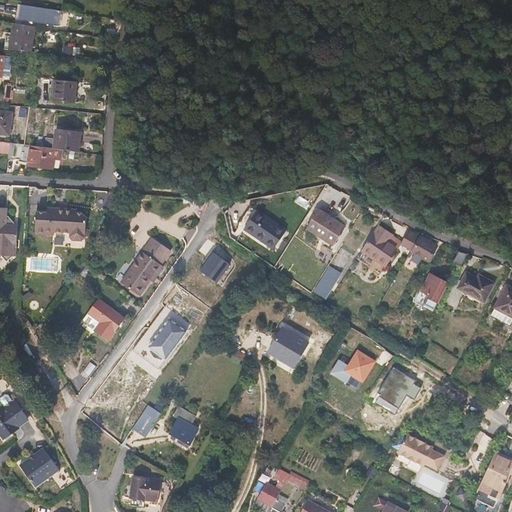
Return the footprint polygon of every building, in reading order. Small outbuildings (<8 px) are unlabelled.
[(58,26),(60,10),(39,7),(38,12),(38,17),(42,17),(41,23),(58,26)] [(31,52),(35,27),(13,23),(10,36),(8,49),(31,52)] [(112,37),(113,29),(107,28),(105,36),(112,37)] [(71,55),(72,47),(71,47),(63,46),(62,54),(71,55)] [(75,92),(76,81),(54,80),(53,101),(74,103),(75,92)] [(6,84),(4,97),(0,96),(0,104),(7,105),(8,98),(11,99),(13,90),(11,90),(12,86),(6,84)] [(0,134),(9,135),(12,113),(0,111),(0,134)] [(46,137),(44,147),(63,150),(78,152),(80,143),(81,133),(55,129),(54,139),(46,137)] [(10,143),(0,141),(0,152),(8,154),(10,143)] [(19,162),(21,162),(28,163),(28,166),(53,169),(54,164),(55,159),(61,160),(63,150),(44,147),(41,147),(37,146),(10,143),(8,154),(8,158),(19,160),(19,162)] [(200,219),(208,204),(207,201),(206,199),(205,198),(203,197),(193,208),(200,219)] [(0,255),(1,256),(6,262),(13,257),(16,257),(17,232),(18,224),(14,224),(14,223),(7,216),(8,208),(0,207),(0,255)] [(77,209),(65,208),(61,208),(57,208),(47,207),(46,212),(36,211),(35,233),(54,234),(54,231),(70,232),(69,237),(72,240),(81,240),(84,237),(84,233),(85,233),(85,217),(82,212),(76,212),(77,209)] [(346,227),(318,209),(306,228),(333,246),(346,227)] [(286,230),(256,210),(243,229),(274,249),(286,230)] [(390,242),(394,236),(378,225),(361,251),(385,268),(398,248),(390,242)] [(402,241),(400,245),(412,251),(420,236),(408,230),(402,241)] [(402,241),(394,236),(390,242),(398,248),(400,245),(402,241)] [(429,262),(438,246),(420,236),(412,251),(412,253),(429,262)] [(171,251),(152,237),(120,282),(139,296),(150,280),(161,265),(171,251)] [(468,254),(459,252),(452,264),(461,266),(468,254)] [(229,265),(213,253),(207,261),(201,269),(217,281),(229,265)] [(154,283),(164,267),(161,265),(150,280),(154,283)] [(337,281),(341,274),(329,268),(314,292),(326,299),(331,291),(337,281)] [(484,302),(494,283),(479,276),(477,279),(466,273),(458,288),(484,302)] [(448,283),(430,274),(421,291),(428,295),(427,297),(438,303),(448,283)] [(334,293),(340,283),(337,281),(331,291),(334,293)] [(511,287),(507,285),(494,308),(495,308),(511,317),(511,287)] [(438,303),(427,297),(424,304),(435,309),(438,303)] [(124,318),(101,300),(88,313),(100,322),(94,331),(108,341),(124,318)] [(186,331),(171,320),(176,313),(165,306),(153,322),(140,340),(166,359),(186,331)] [(511,321),(511,317),(495,308),(491,315),(510,325),(511,321)] [(308,341),(283,327),(268,352),(278,358),(281,354),(296,362),(308,341)] [(232,355),(246,364),(251,357),(237,349),(232,355)] [(363,382),(375,362),(358,351),(349,366),(345,371),(352,375),(363,382)] [(345,371),(349,366),(340,360),(332,373),(347,383),(352,375),(345,371)] [(28,419),(14,399),(12,400),(8,394),(0,402),(0,436),(2,439),(19,427),(18,426),(28,419)] [(146,437),(161,413),(163,414),(166,408),(157,404),(153,408),(147,405),(132,428),(146,437)] [(191,424),(196,416),(178,407),(173,416),(178,419),(170,433),(190,444),(198,428),(191,424)] [(434,448),(408,434),(398,453),(424,467),(425,464),(438,471),(445,457),(432,450),(434,448)] [(60,470),(44,449),(36,454),(20,466),(35,488),(60,470)] [(511,466),(511,459),(495,451),(477,492),(496,501),(511,466)] [(287,480),(290,474),(279,468),(274,477),(280,480),(276,488),(267,483),(258,499),(272,507),(276,499),(279,494),(287,480)] [(308,483),(290,474),(287,480),(305,489),(308,483)] [(157,501),(160,480),(133,476),(130,497),(157,501)] [(279,494),(276,499),(285,504),(288,499),(279,494)] [(388,503),(378,498),(374,506),(384,511),(388,503)] [(266,511),(269,511),(272,507),(258,499),(255,504),(266,511)] [(280,511),(285,504),(276,499),(272,507),(269,511),(280,511)] [(329,511),(308,500),(301,511),(329,511)] [(405,511),(388,503),(384,511),(383,511),(405,511)]
